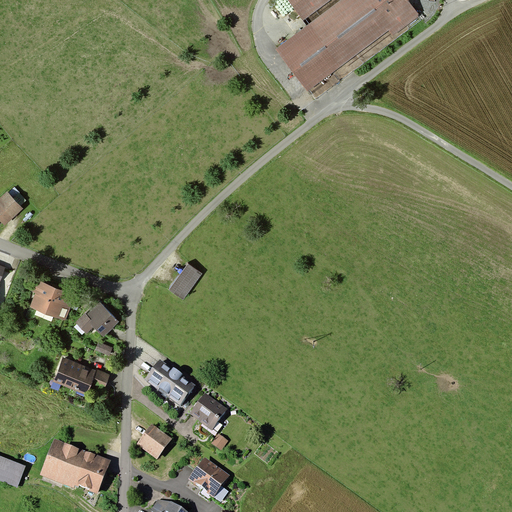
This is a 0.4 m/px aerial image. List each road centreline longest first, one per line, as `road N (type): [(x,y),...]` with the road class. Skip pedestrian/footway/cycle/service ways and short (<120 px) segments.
road 1 (residential): [(139,295),(195,224),(341,103)]
road 2 (residential): [(125,511),(139,295)]
road 3 (unclassified): [(341,103),(385,110),(511,186)]
road 4 (unclassified): [(341,103),(454,14),(487,0)]
road 5 (residential): [(0,246),(139,295)]
